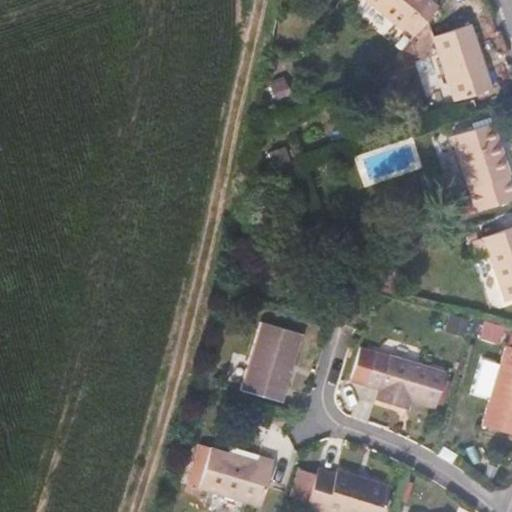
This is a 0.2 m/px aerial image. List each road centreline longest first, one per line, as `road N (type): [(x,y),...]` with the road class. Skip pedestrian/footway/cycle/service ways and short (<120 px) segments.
road 1 (track): [(259,0),(217,236),(131,511)]
road 2 (residential): [(340,333),(321,403),(337,421),(409,451),(505,511)]
